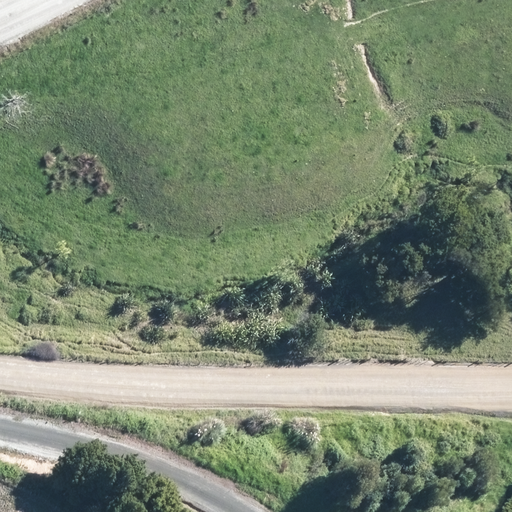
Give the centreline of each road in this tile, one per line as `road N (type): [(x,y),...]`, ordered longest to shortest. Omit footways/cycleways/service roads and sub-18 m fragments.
road 1 (tertiary): [(511,379),(336,382),(0,364)]
road 2 (unclassified): [(240,511),(150,471),(0,433)]
